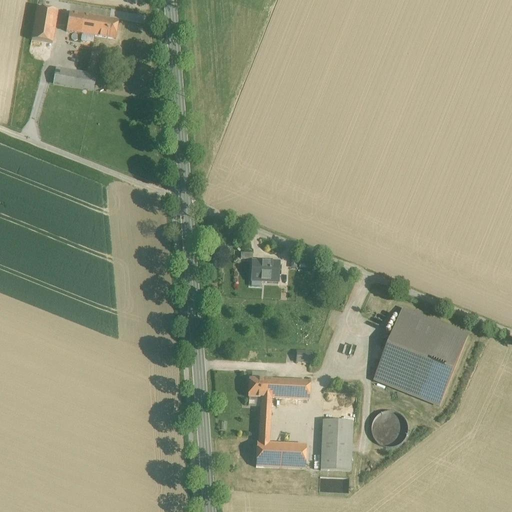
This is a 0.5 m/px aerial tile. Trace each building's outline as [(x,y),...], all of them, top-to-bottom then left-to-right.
[(56,13),(36,10),(31,43),(52,46),(56,13)] [(83,18),(68,16),(65,34),(81,36),(83,18)] [(100,21),(83,18),(81,36),(97,39),(100,21)] [(118,24),(100,21),(97,39),(115,41),(118,24)] [(96,77),(55,70),(52,86),(93,93),(96,77)] [(275,262),(248,262),(247,277),(258,277),(258,281),(275,282),(275,262)] [(376,383),(440,409),(469,338),(405,312),(376,383)] [(307,352),(293,352),(293,361),(307,362),(307,352)] [(265,380),(248,379),(247,397),(259,398),(264,398),(265,380)] [(306,382),(265,380),(264,398),(270,398),(305,400),(306,382)] [(264,398),(259,398),(257,442),(267,443),(270,398),(264,398)] [(397,449),(405,444),(409,436),(408,427),(403,419),(395,416),(386,416),(379,421),(374,429),(375,438),(380,445),(388,449),(397,449)] [(350,422),(320,420),(318,470),(348,471),(350,422)] [(257,442),(255,442),(254,466),(303,469),(304,445),(267,443),(257,442)] [(348,477),(317,475),(316,491),(347,493),(348,477)]
